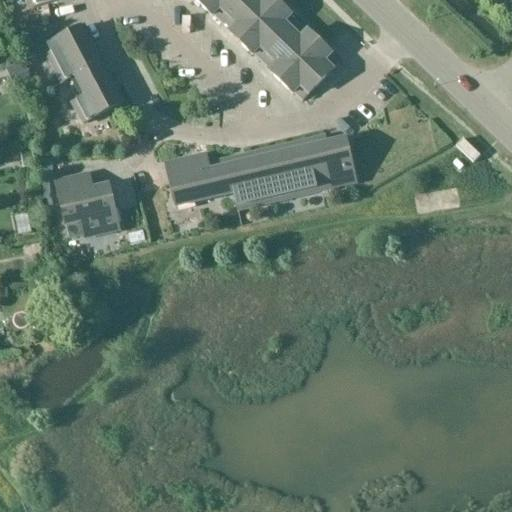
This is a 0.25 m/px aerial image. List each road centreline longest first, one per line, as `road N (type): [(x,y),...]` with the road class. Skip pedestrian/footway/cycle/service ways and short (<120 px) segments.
road 1 (residential): [(95,11),(160,128),(225,140),(274,134)]
road 2 (residential): [(95,11),(141,8),(274,134)]
road 3 (residential): [(274,134),(315,122),(404,29)]
road 4 (unclassified): [(511,135),(404,29)]
